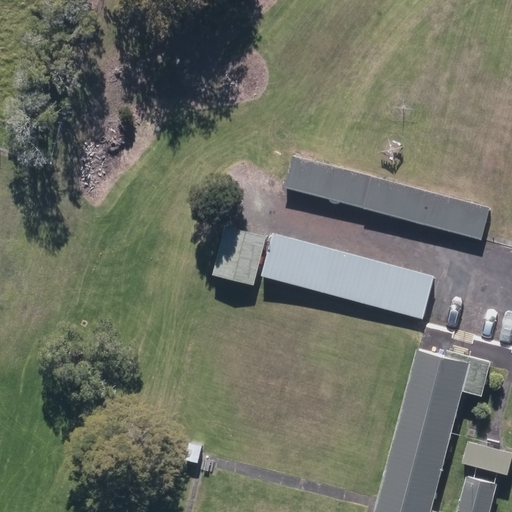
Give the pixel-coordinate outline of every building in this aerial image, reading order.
[(290,186),(486,238),(495,206),(297,153),(289,182),(291,183),(290,186)] [(213,274),(253,285),(256,274),(266,235),(226,225),(219,252),(213,274)] [(262,275),(423,318),(435,276),(274,233),(262,275)] [(489,511),(498,482),(469,474),(458,511),(447,511),(433,508),(464,387),(483,392),(491,359),(449,348),(447,355),(419,347),(380,497),(375,511),(489,511)] [(465,462),(508,473),(511,456),(511,450),(494,446),(470,440),(465,462)] [(202,446),(188,442),(184,459),(195,462),(198,463),(202,446)] [(206,511),(343,511),(347,500),(221,464),(206,511)]
